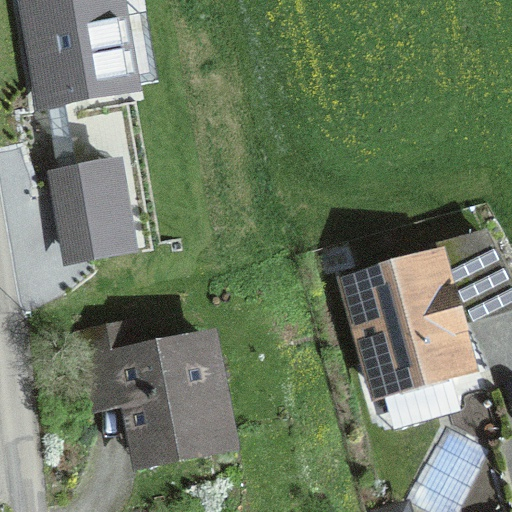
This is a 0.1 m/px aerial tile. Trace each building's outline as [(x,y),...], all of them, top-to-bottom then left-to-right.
[(113,0),(29,0),(46,101),(128,87),(113,0)] [(117,170),(60,180),(73,258),(130,248),(117,170)] [(511,294),(482,235),(433,248),(464,316),(511,302),(511,294)] [(378,391),(467,367),(437,261),(349,285),(378,391)] [(229,444),(209,341),(136,355),(131,328),(84,337),(94,391),(125,385),(138,450),(174,442),(176,454),(206,449),(229,444)]
